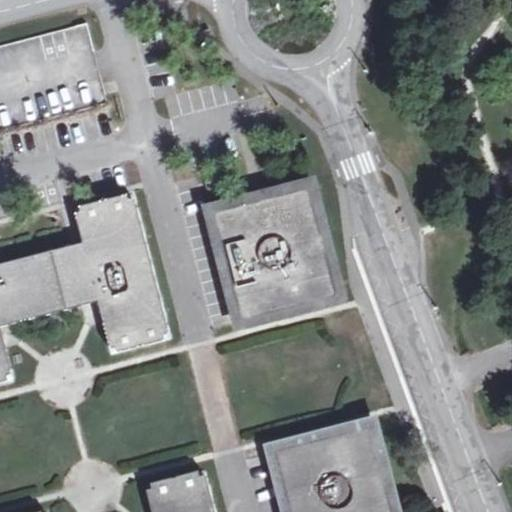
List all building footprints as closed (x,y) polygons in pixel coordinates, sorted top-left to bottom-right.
[(0,51),(0,134),(108,105),(98,66),(87,27),(0,51)] [(304,189),(302,192),(267,201),(221,212),(218,210),(215,211),(212,213),(215,221),(240,315),(237,317),(237,321),(239,324),(242,324),(245,323),(246,320),(329,299),(332,301),(335,301),(337,299),(338,296),(337,293),(334,291),(311,196),(312,194),(312,191),(310,189),(307,188),(304,189)] [(114,358),(171,344),(133,196),(76,211),(84,245),(0,267),(0,386),(14,383),(0,330),(99,304),(114,358)] [(410,411),(404,413),(413,438),(419,435),(410,411)] [(363,429),(283,449),(277,448),(275,450),(274,453),(276,456),(290,511),(393,511),(373,432),(373,428),(371,426),(367,425),(364,426),(363,429)] [(213,511),(204,473),(147,488),(153,511),(213,511)]
